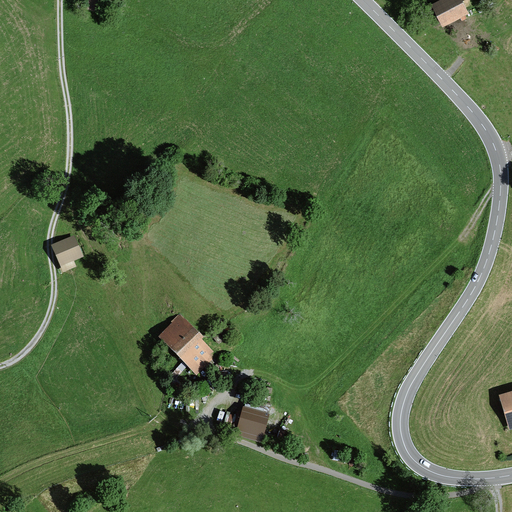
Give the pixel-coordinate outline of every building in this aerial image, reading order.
[(86,0),(85,5),(102,10),(104,0),(86,0)] [(446,0),(429,9),(437,25),(464,12),(458,0),(446,0)] [(56,247),(65,270),(74,266),(71,259),(80,255),(73,239),(56,247)] [(172,329),(164,337),(182,355),(196,343),(201,337),(180,315),(174,321),(182,329),(177,334),(172,329)] [(196,370),(210,357),(196,343),(182,355),(196,370)] [(251,400),(241,435),(258,440),(264,416),(265,416),(269,405),(251,400)]
